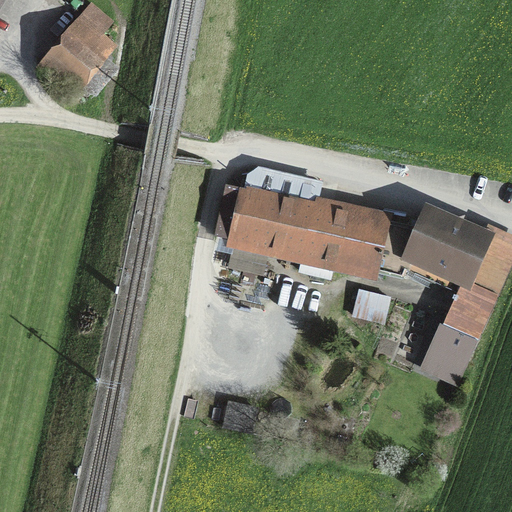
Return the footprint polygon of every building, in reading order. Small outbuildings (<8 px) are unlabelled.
[(92,5),(83,16),(91,23),(75,43),(68,37),(41,69),(75,97),(118,46),(95,27),(104,15),(92,5)] [(402,277),(407,265),(422,230),(314,206),(319,184),(257,170),(250,175),(247,191),(228,186),(217,235),(402,277)] [(446,297),(456,301),(485,313),(511,253),(511,241),(488,230),(483,242),(428,217),(422,230),(407,265),(452,286),(446,297)] [(360,290),(353,315),(383,323),(390,298),(360,290)] [(458,373),(485,313),(456,301),(430,360),(458,373)] [(252,434),(257,409),(228,403),(223,427),(252,434)]
